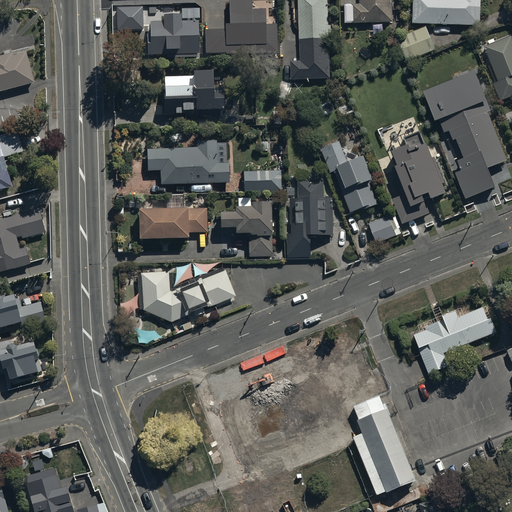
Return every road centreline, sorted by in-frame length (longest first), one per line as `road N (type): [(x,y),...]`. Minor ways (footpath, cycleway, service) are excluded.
road 1 (residential): [(95,397),(511,229)]
road 2 (secondary): [(74,0),(83,332),(95,397)]
road 3 (secondary): [(95,397),(141,511)]
